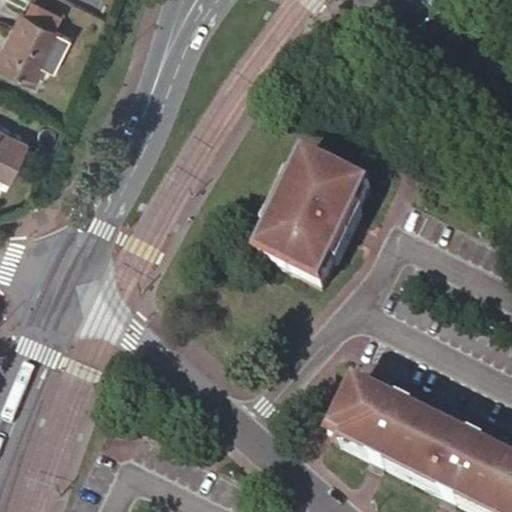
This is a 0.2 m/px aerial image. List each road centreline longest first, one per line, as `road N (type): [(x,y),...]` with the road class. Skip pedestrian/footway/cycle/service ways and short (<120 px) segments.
road 1 (residential): [(336,511),(71,281)]
road 2 (tertiary): [(165,42),(153,108),(71,281)]
road 3 (tertiary): [(368,0),(511,163)]
road 4 (tertiary): [(71,281),(23,361),(0,429)]
road 5 (tertiary): [(511,95),(423,0)]
